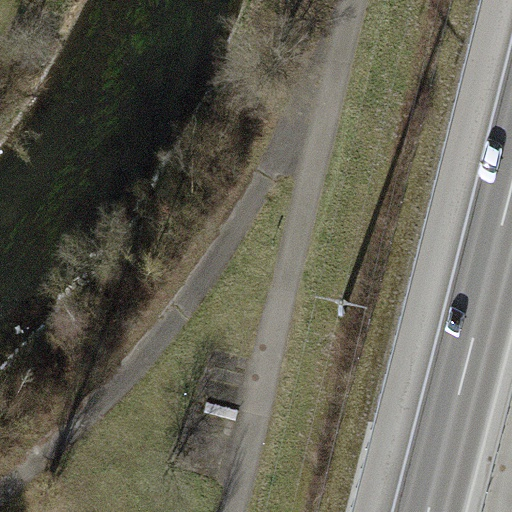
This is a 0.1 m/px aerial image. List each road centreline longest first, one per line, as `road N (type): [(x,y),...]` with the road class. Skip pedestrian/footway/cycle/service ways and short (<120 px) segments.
road 1 (track): [(0,483),(74,429),(201,290),(340,43)]
road 2 (track): [(351,0),(235,511)]
road 3 (motorway): [(511,173),(425,511)]
